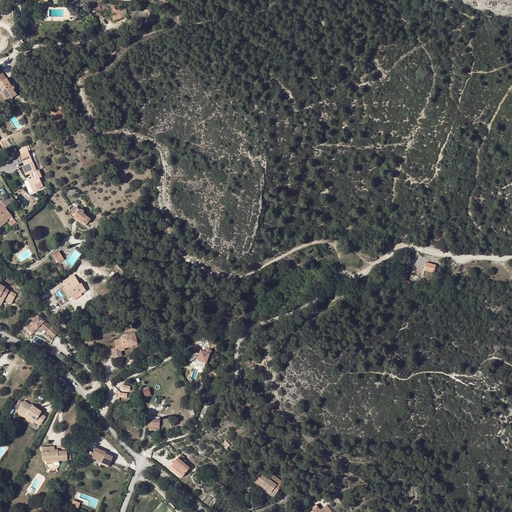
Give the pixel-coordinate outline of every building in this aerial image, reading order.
[(116,20),(122,19),(120,14),(117,15),(115,9),(112,10),(114,16),(115,15),(116,20)] [(11,96),(12,98),(17,95),(13,89),(11,86),(10,84),(9,82),(6,78),(2,71),(0,72),(0,87),(2,90),(1,91),(6,99),(11,96)] [(50,108),(52,113),(55,112),(58,122),(66,119),(60,104),(50,108)] [(36,171),(30,155),(28,151),(21,154),(22,158),(22,159),(25,166),(24,166),(27,175),(31,173),(33,178),(30,179),(33,185),(35,185),(37,189),(43,187),(39,178),(42,177),(39,170),(36,171)] [(33,192),(37,190),(35,185),(33,185),(30,179),(28,180),(33,192)] [(16,222),(5,207),(14,200),(11,195),(0,203),(0,226),(7,221),(11,226),(16,222)] [(70,215),(74,218),(76,215),(79,217),(78,219),(86,224),(90,219),(83,213),(84,211),(82,209),(79,209),(78,208),(77,207),(77,206),(71,209),(72,212),(70,215)] [(84,226),(86,224),(78,219),(79,217),(76,215),(74,218),(84,226)] [(51,256),(55,264),(58,263),(63,259),(59,251),(53,255),(51,256)] [(436,265),(426,262),(424,271),(433,273),(436,265)] [(119,277),(115,274),(110,279),(114,282),(116,280),(117,281),(119,279),(118,278),(119,277)] [(80,284),(74,275),(63,281),(65,286),(71,297),(80,291),(81,294),(86,290),(81,283),(80,284)] [(16,294),(4,288),(5,287),(0,284),(0,297),(4,300),(4,299),(11,303),(16,294)] [(68,298),(71,297),(65,286),(62,288),(68,298)] [(61,305),(66,302),(63,297),(58,301),(61,305)] [(57,333),(38,315),(26,327),(32,333),(33,333),(39,325),(43,329),(45,327),(48,330),(46,332),(53,338),(57,333)] [(138,346),(135,333),(121,336),(122,339),(114,340),(116,348),(112,349),(114,357),(122,355),(121,351),(130,348),(129,347),(133,346),(133,348),(138,346)] [(213,338),(206,342),(208,346),(210,345),(212,349),(217,347),(213,338)] [(197,353),(188,357),(190,361),(195,359),(206,363),(208,357),(209,358),(211,351),(209,347),(205,349),(204,351),(202,350),(200,351),(199,354),(197,353)] [(144,389),(146,397),(152,395),(150,387),(144,389)] [(20,401),(15,409),(18,411),(19,409),(27,415),(26,417),(30,420),(31,418),(41,424),(46,417),(40,413),(41,412),(39,410),(33,406),(31,408),(23,403),(20,401)] [(154,408),(160,413),(164,407),(158,403),(154,408)] [(159,430),(160,420),(148,420),(148,426),(149,426),(149,430),(159,430)] [(94,440),(100,435),(95,430),(89,436),(94,440)] [(71,460),(71,455),(67,455),(67,451),(58,451),(54,452),(54,451),(54,447),(42,448),(42,451),(42,459),(44,461),(46,461),(58,461),(67,461),(67,460),(71,460)] [(108,467),(112,458),(109,456),(109,455),(105,453),(95,448),(93,452),(86,449),(83,456),(90,460),(91,457),(101,461),(101,463),(108,467)] [(175,464),(173,467),(183,475),(192,465),(188,462),(186,464),(182,461),(184,457),(181,455),(173,463),(175,464)] [(173,463),(170,467),(182,477),(183,475),(173,467),(175,464),(173,463)] [(271,473),(270,475),(269,476),(266,474),(264,473),(260,478),(258,477),(254,481),(262,486),(263,485),(272,491),(271,493),(275,496),(284,483),(271,473)] [(254,481),(253,483),(274,497),(275,496),(271,493),(272,491),(263,485),(262,486),(254,481)] [(309,492),(312,496),(318,491),(315,487),(309,492)] [(78,509),(80,503),(74,500),(71,507),(78,509)]
